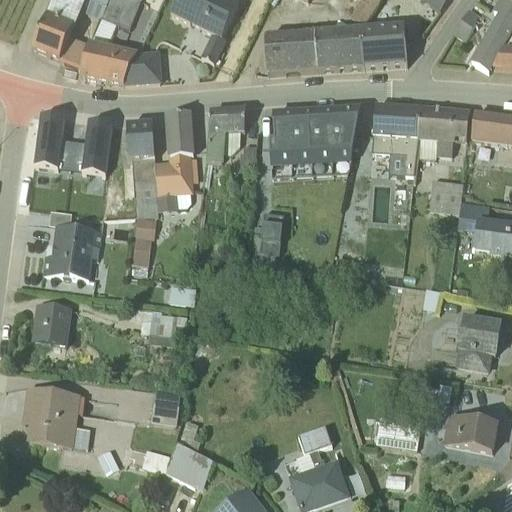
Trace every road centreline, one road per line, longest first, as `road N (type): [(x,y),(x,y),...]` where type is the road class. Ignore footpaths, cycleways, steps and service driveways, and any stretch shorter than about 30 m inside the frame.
road 1 (residential): [(23,94),(127,109),(411,87)]
road 2 (residential): [(0,268),(23,94)]
